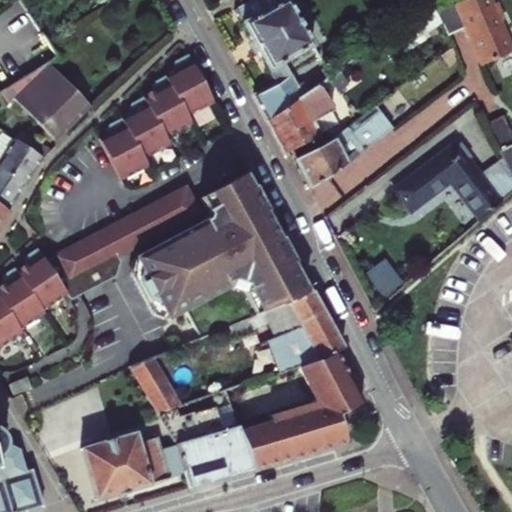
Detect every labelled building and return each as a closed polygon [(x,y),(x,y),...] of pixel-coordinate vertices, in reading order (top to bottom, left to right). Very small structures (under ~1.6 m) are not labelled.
[(275,83),(253,95),(266,120),(296,102),(305,97),(299,88),(286,63),(314,47),(287,0),(256,0),(236,12),(275,83)] [(441,25),(445,35),(462,27),(480,63),(511,48),(511,47),(499,20),(504,18),(495,1),(491,3),(489,0),(462,0),(444,0),(432,6),(441,25)] [(432,6),(409,23),(421,40),(441,25),(432,6)] [(213,103),(188,56),(175,63),(174,71),(164,75),(165,78),(186,118),(213,103)] [(0,96),(5,106),(54,141),(89,106),(49,65),(0,96)] [(324,71),(299,88),(305,97),(319,87),(330,80),(324,71)] [(153,84),(152,92),(143,97),(144,99),(165,138),(190,125),(186,118),(165,78),(153,84)] [(294,160),(325,145),(314,121),(334,110),(319,87),(305,97),(296,102),(266,120),(285,155),(290,152),(294,160)] [(165,138),(144,99),(131,105),(130,113),(120,118),(121,120),(143,160),(168,146),(165,138)] [(294,160),(310,189),(353,160),(397,125),(381,103),(334,140),(325,145),(294,160)] [(511,178),(511,136),(503,116),(487,124),(505,165),(511,178)] [(143,160),(121,120),(110,126),(108,134),(98,139),(120,181),(147,167),(143,160)] [(0,161),(0,167),(25,185),(43,158),(30,149),(16,140),(0,128),(0,141),(9,148),(0,161)] [(21,132),(16,140),(30,149),(35,141),(21,132)] [(511,192),(511,178),(505,165),(483,182),(466,160),(470,158),(460,145),(457,147),(454,145),(395,190),(412,212),(447,184),(477,223),(511,192)] [(0,205),(8,210),(25,185),(0,167),(0,205)] [(244,174),(200,197),(208,215),(210,217),(207,219),(135,258),(166,317),(184,309),(199,338),(220,329),(281,304),(286,303),(286,304),(307,293),(291,264),(294,262),(281,237),(278,239),(264,212),(266,211),(253,186),(251,188),(244,174)] [(184,187),(45,261),(66,295),(69,299),(115,275),(119,260),(117,256),(198,213),(184,187)] [(0,205),(0,228),(10,212),(8,210),(0,205)] [(266,211),(264,212),(278,239),(281,237),(282,237),(268,209),(266,211)] [(45,261),(37,249),(25,257),(24,266),(15,271),(41,311),(66,295),(45,261)] [(387,256),(367,270),(385,294),(404,280),(387,256)] [(166,317),(135,258),(131,260),(128,272),(150,314),(163,319),(166,317)] [(15,271),(14,269),(2,277),(2,285),(0,285),(0,301),(19,330),(43,314),(41,311),(15,271)] [(281,304),(220,329),(225,343),(268,325),(272,339),(267,341),(275,360),(236,373),(240,387),(299,368),(320,360),(343,348),(311,290),(307,293),(286,304),(286,303),(281,304)] [(0,301),(0,347),(21,334),(19,330),(0,301)] [(128,367),(157,413),(159,418),(197,400),(169,351),(128,367)] [(240,432),(252,467),(289,456),(290,458),(346,441),(341,424),(330,419),(338,415),(362,402),(336,352),(320,360),(299,368),(313,403),(310,404),(313,411),(270,423),(240,432)] [(268,416),(270,423),(313,411),(310,404),(268,416)] [(330,419),(341,424),(338,415),(330,419)] [(239,428),(176,447),(189,489),(253,470),(252,467),(240,432),(239,428)] [(0,511),(29,511),(42,508),(30,469),(26,470),(20,451),(13,447),(6,447),(4,442),(4,436),(0,432),(0,511)] [(170,478),(161,451),(158,438),(139,443),(136,433),(80,449),(95,502),(170,478)] [(176,447),(161,451),(170,478),(175,493),(189,489),(176,447)]
